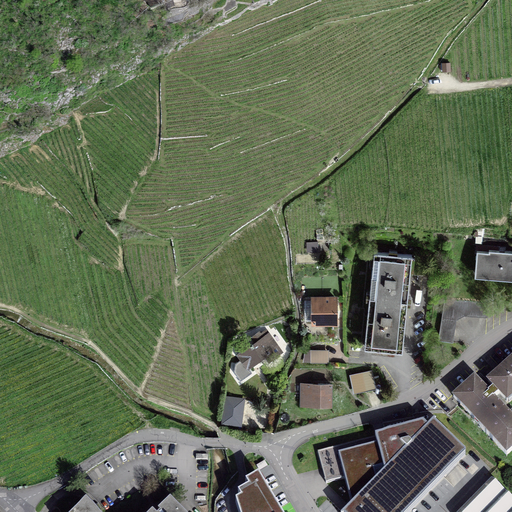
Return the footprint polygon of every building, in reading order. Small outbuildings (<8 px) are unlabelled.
[(235,7),(235,0),(229,0),(228,1),(225,5),(223,7),(226,12),(235,7)] [(317,242),(307,243),(308,251),(317,250),(317,242)] [(511,250),(489,249),(489,251),(477,250),(475,273),(511,275),(511,250)] [(369,295),(407,299),(412,255),(374,251),(369,295)] [(407,299),(369,295),(364,346),(402,350),(407,299)] [(335,298),(313,298),(313,323),(316,323),(319,325),(326,325),(328,322),(336,322),(335,298)] [(444,299),(438,340),(453,342),(456,319),(464,315),(487,317),(488,302),(444,299)] [(237,354),(247,368),(265,355),(268,360),(282,351),(266,329),(260,333),(263,337),(237,354)] [(311,362),(325,362),(325,350),(311,350),(311,362)] [(511,359),(487,381),(507,403),(511,397),(511,359)] [(371,372),(355,375),(356,383),(363,382),(364,388),(374,386),(371,372)] [(474,378),(453,397),(480,426),(501,407),(474,378)] [(330,405),(330,383),(302,383),(302,405),(330,405)] [(223,421),(240,424),(243,399),(226,397),(223,421)] [(506,455),(511,449),(511,419),(501,407),(480,426),(506,455)] [(423,423),(318,452),(326,483),(345,478),(352,506),(345,511),(409,511),(465,455),(433,423),(428,428),(423,423)] [(238,511),(279,511),(258,475),(245,483),(248,488),(238,494),(241,499),(236,502),(238,511)] [(511,511),(511,498),(492,478),(458,511),(511,511)] [(92,511),(86,506),(80,511),(180,511),(172,503),(163,511),(92,511)]
